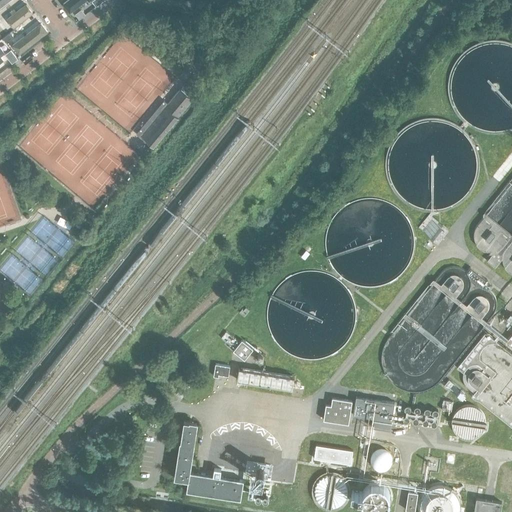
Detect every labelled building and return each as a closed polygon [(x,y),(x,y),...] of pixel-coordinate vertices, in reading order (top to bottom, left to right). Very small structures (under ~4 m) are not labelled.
[(90,0),(67,0),(63,3),(72,14),(90,0)] [(31,13),(23,2),(0,19),(0,28),(4,34),(31,13)] [(47,33),(39,22),(12,43),(20,54),(47,33)] [(3,37),(5,41),(13,35),(10,32),(3,37)] [(11,50),(6,54),(12,62),(17,58),(11,50)] [(192,98),(189,95),(180,88),(141,135),(153,145),(192,98)] [(448,229),(441,223),(439,221),(431,215),(429,213),(428,215),(419,227),(435,240),(438,242),(443,235),(448,229)] [(86,227),(82,224),(78,220),(74,224),(82,231),(86,227)] [(494,236),(490,232),(484,239),(488,243),(494,236)] [(469,272),(464,278),(487,298),(493,292),(469,272)] [(459,282),(454,278),(448,285),(453,289),(459,282)] [(485,303),(480,299),(475,306),(479,310),(485,303)] [(249,310),(246,307),(241,313),(244,316),(249,310)] [(226,331),(221,337),(227,342),(230,345),(229,346),(233,349),(241,356),(244,359),(253,348),(242,339),(240,342),(226,331)] [(458,373),(465,379),(492,348),(485,342),(458,373)] [(182,393),(197,375),(204,366),(200,364),(176,394),(181,398),(184,395),(182,393)] [(230,376),(232,367),(217,365),(216,376),(220,377),(220,374),(230,376)] [(294,376),(239,367),(237,379),(292,388),(294,376)] [(483,379),(475,373),(471,378),(479,385),(483,379)] [(395,402),(356,396),(353,415),(373,418),(371,426),(390,429),(395,402)] [(348,423),(352,400),(332,397),(331,404),(326,404),(323,419),(348,423)] [(452,412),(453,402),(444,401),(442,411),(446,411),(452,412)] [(484,433),(485,429),(484,426),(484,423),(482,420),(480,418),(477,415),(474,414),(471,413),(469,413),(466,413),(462,414),(459,415),(457,417),(455,420),(453,422),(452,425),(452,429),(452,432),(453,435),(454,438),(456,440),(458,443),(461,444),(464,445),(467,446),(471,446),(474,445),(477,443),(480,441),(482,438),(483,436),(484,433)] [(244,479),(195,472),(189,471),(197,422),(184,420),(175,477),(188,479),(186,490),(241,498),(244,479)] [(316,444),(314,458),(320,459),(324,460),(346,463),(350,464),(351,464),(353,450),(316,444)] [(393,461),(393,460),(392,456),(391,454),(390,452),(386,449),(383,448),(381,448),(378,449),(376,450),(374,452),(372,455),(371,457),(370,459),(371,461),(371,464),(372,465),(373,467),(377,470),(379,470),(381,471),(383,471),(386,470),(389,468),(391,466),(392,464),(393,461)] [(348,497),(349,493),(348,490),(347,487),(346,484),(344,481),(341,479),(338,477),(334,475),(331,475),(327,475),(324,476),(320,478),(318,480),(315,483),(313,486),(312,489),(312,493),(312,496),(313,500),(315,503),(317,506),(321,509),(323,510),(326,511),(330,511),(335,511),(338,510),(340,509),(343,506),(346,503),(347,500),(348,497)] [(456,511),(456,508),(456,505),(455,502),(454,499),(452,496),(450,494),(446,492),(443,491),(439,490),(436,490),(432,491),(429,493),(426,495),(424,498),(422,501),(421,504),(420,508),(421,511),(420,511),(456,511)] [(418,492),(408,491),(406,510),(416,511),(418,492)] [(386,508),(387,504),(387,502),(386,500),(384,497),(381,495),(377,493),(375,493),(372,494),(368,497),(367,499),(366,500),(365,504),(365,506),(366,508),(368,511),(383,511),(385,510),(386,508)] [(499,511),(501,502),(476,498),(473,511),(499,511)]
